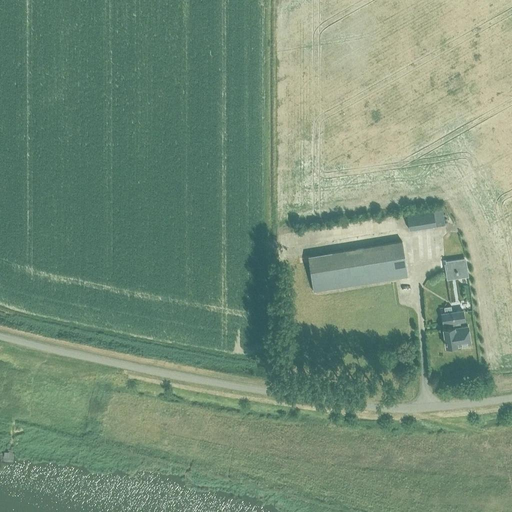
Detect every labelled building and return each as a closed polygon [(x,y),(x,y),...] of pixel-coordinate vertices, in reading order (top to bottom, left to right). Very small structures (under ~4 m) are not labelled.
[(442,210),(407,215),(409,231),(444,226),(442,210)] [(453,236),(442,235),(441,247),(452,248),(453,236)] [(401,242),(307,256),(312,291),(407,276),(401,242)] [(464,258),(444,261),(447,278),(467,274),(464,258)] [(463,282),(452,285),(456,299),(467,296),(463,282)] [(445,314),(441,315),(443,325),(449,324),(449,329),(443,330),(446,347),(447,347),(450,349),(454,349),(456,345),(470,343),(467,325),(459,326),(458,322),(463,322),(461,311),(451,312),(450,307),(446,308),(447,312),(444,313),(445,314)]
